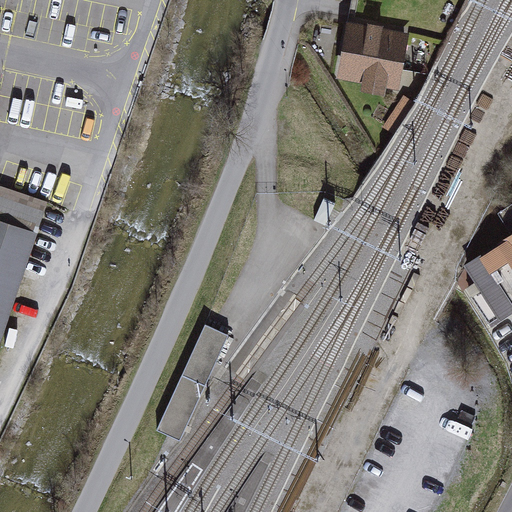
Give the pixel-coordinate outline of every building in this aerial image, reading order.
[(368,32),(352,29),(344,72),(362,75),(360,82),(383,86),(384,81),(394,83),(402,38),(381,35),(382,29),(369,26),(368,32)] [(0,367),(54,204),(0,186),(0,367)] [(511,202),(495,215),(511,238),(511,237),(511,202)] [(511,237),(511,238),(482,258),(494,273),(511,260),(511,237)] [(498,322),(511,312),(511,260),(494,273),(482,258),(463,271),(498,322)] [(240,327),(217,315),(153,432),(177,445),(201,401),(192,396),(200,381),(208,385),(240,327)]
